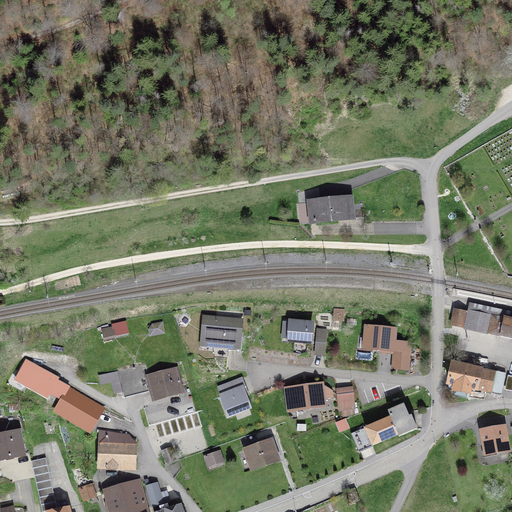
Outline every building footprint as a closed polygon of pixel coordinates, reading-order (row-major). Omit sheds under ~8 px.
[(354,197),(307,201),(309,227),(356,223),(354,197)] [(344,312),(334,311),(333,320),(343,320),(344,312)] [(454,314),(451,325),(463,327),(465,316),(454,314)] [(511,319),(492,315),(488,334),(511,338),(511,319)] [(228,346),(228,349),(238,350),(240,321),(205,318),(203,333),(211,333),(210,345),(228,346)] [(310,342),(312,324),(290,322),(289,340),(310,342)] [(364,348),(393,351),(394,342),(395,329),(366,327),(364,348)] [(104,338),(114,336),(112,329),(103,331),(104,338)] [(326,331),(318,331),(317,342),(325,343),(326,331)] [(410,343),(394,342),(393,351),(394,351),(393,368),(408,370),(410,343)] [(46,396),(56,378),(29,363),(26,368),(23,366),(16,380),(46,396)] [(501,394),(505,375),(452,364),(447,389),(448,390),(455,391),(454,396),(466,399),(467,394),(469,394),(470,388),(501,394)] [(99,375),(100,384),(120,379),(124,397),(148,391),(141,365),(99,375)] [(175,370),(149,377),(154,398),(180,391),(175,370)] [(248,406),(242,389),(231,393),(227,384),(218,388),(228,414),(248,406)] [(322,385),(292,389),(294,410),(325,406),(322,385)] [(55,411),(90,431),(103,410),(68,389),(55,411)] [(353,401),(339,403),(340,410),(354,408),(353,401)] [(366,432),(361,434),(365,442),(370,440),(372,446),(398,435),(399,437),(417,429),(411,416),(409,417),(404,404),(388,411),(390,417),(365,428),(366,432)] [(504,427),(481,431),(485,454),(508,450),(504,427)] [(0,458),(25,454),(23,453),(19,431),(0,435),(0,458)] [(114,433),(100,431),(99,467),(134,468),(134,467),(137,467),(137,462),(134,462),(135,443),(114,442),(114,433)] [(277,460),(271,441),(257,446),(255,442),(251,443),(252,447),(245,449),(252,469),(277,460)] [(171,448),(162,451),(166,463),(175,460),(171,448)] [(219,451),(205,456),(208,466),(222,461),(219,451)] [(42,511),(43,511),(57,509),(46,458),(31,461),(42,511)] [(151,485),(149,479),(144,480),(152,506),(163,503),(156,484),(151,485)] [(109,511),(147,511),(141,488),(128,491),(126,484),(110,489),(109,488),(106,489),(107,490),(104,491),(109,511)] [(83,500),(95,496),(91,485),(80,489),(83,500)] [(359,500),(355,489),(349,491),(353,503),(359,500)]
